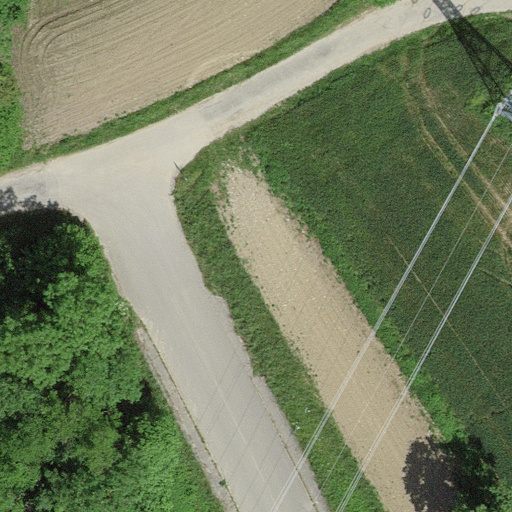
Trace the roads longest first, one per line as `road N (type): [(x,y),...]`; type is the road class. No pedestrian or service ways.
road 1 (track): [(200,128),(319,304),(438,511)]
road 2 (unclassified): [(111,169),(288,511)]
road 3 (unclassified): [(111,169),(221,118),(374,30),(455,0)]
